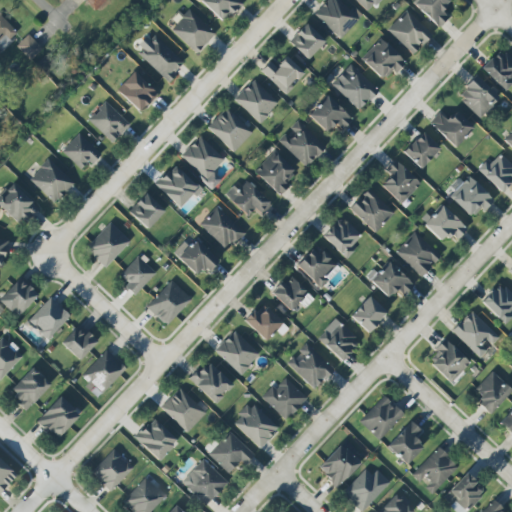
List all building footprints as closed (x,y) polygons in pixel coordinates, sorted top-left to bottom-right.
[(87,0),(95,11),(106,1),(104,0),(87,0)] [(200,0),(222,23),(242,4),(237,0),(200,0)] [(358,20),(338,0),(327,0),(314,13),(339,39),(358,20)] [(355,0),(366,10),(375,0),(355,0)] [(416,0),(412,4),(438,28),(448,17),(441,11),(450,1),(448,0),(416,0)] [(171,30),(196,54),(215,33),(190,9),(171,30)] [(386,30),(413,55),(432,35),(406,10),(386,30)] [(0,51),(18,34),(0,14),(0,51)] [(289,42),(307,59),(324,41),(306,24),(289,42)] [(184,63),(152,33),(136,51),(167,81),(184,63)] [(30,60),(42,49),(28,34),(16,46),(30,60)] [(361,58),(383,82),(404,62),(381,39),(361,58)] [(511,81),(510,79),(511,76),(511,60),(499,49),(481,69),(505,91),(511,83),(511,81)] [(303,72),(286,57),(276,67),(270,61),(261,71),(286,95),(293,87),(291,85),(303,72)] [(331,84),(359,111),(378,90),(350,64),(331,84)] [(140,112),(157,94),(133,72),(116,90),(140,112)] [(499,98),(475,76),(457,96),(480,118),(499,98)] [(260,123),(278,103),(252,79),(234,100),(260,123)] [(308,116),(326,132),(334,123),(342,130),(352,119),(326,96),(308,116)] [(130,124),(105,102),(88,120),(112,143),(130,124)] [(253,132),(226,108),(207,128),(234,152),(253,132)] [(473,128),(455,111),(446,120),(438,112),(429,123),(455,147),(473,128)] [(277,141),(306,168),(325,147),(297,120),(287,131),(277,141)] [(511,129),(502,140),(511,149),(511,129)] [(420,169),(439,148),(421,132),(402,152),(420,169)] [(83,171),(99,153),(78,134),(61,152),(83,171)] [(224,160),(200,136),(180,156),(212,189),(222,179),(213,171),(224,160)] [(254,172),(278,195),(297,174),(273,152),(254,172)] [(486,160),(476,171),(501,192),(511,180),(511,165),(499,154),(490,164),(486,160)] [(29,180),(55,203),(74,183),(47,159),(29,180)] [(420,183),(394,160),(385,171),(390,176),(381,186),(401,204),(420,183)] [(155,185),(180,209),(200,189),(174,164),(155,185)] [(472,219),(492,199),(469,176),(449,197),(472,219)] [(233,186),(225,194),(246,216),(254,209),(259,215),(270,204),(246,180),(237,190),(233,186)] [(38,207),(12,184),(0,196),(0,206),(21,226),(38,207)] [(394,212),(368,188),(349,209),(376,233),(394,212)] [(128,212),(147,229),(164,211),(145,193),(128,212)] [(467,229),(441,205),(423,224),(441,242),(449,234),(456,240),(467,229)] [(199,224),(227,250),(244,232),(216,206),(199,224)] [(360,236),(339,217),(322,236),(346,259),(355,250),(351,246),(360,236)] [(85,249),(106,268),(130,241),(110,222),(85,249)] [(440,257),(414,232),(395,252),(421,277),(440,257)] [(195,274),(201,268),(207,273),(218,261),(194,239),(177,258),(195,274)] [(321,289),(340,269),(315,245),(296,265),(321,289)] [(119,275),(128,283),(125,286),(134,295),(157,272),(139,255),(119,275)] [(413,285),(388,262),(369,282),(387,298),(395,289),(403,296),(413,285)] [(305,308),(314,299),(289,275),(271,294),(290,311),(299,302),(305,308)] [(38,296),(21,277),(0,297),(0,301),(15,318),(38,296)] [(191,299),(171,281),(146,307),(166,326),(191,299)] [(511,308),(511,295),(500,283),(481,301),(504,325),(511,317),(511,314),(509,312),(511,308)] [(386,313),(369,296),(350,316),(367,333),(386,313)] [(27,321),(47,341),(70,316),(50,297),(27,321)] [(282,324),(261,304),(245,322),(266,342),(282,324)] [(500,338),(471,311),(452,332),(480,358),(490,347),(491,348),(500,338)] [(97,342),(78,324),(61,343),(79,361),(97,342)] [(342,362),(360,342),(339,324),(330,333),(326,330),(317,339),(342,362)] [(214,351),(240,375),(259,355),(233,331),(214,351)] [(0,338),(0,380),(23,355),(2,337),(0,338)] [(427,362),(450,383),(470,362),(446,341),(427,362)] [(315,390),(334,369),(306,344),(287,364),(315,390)] [(126,370),(107,350),(78,376),(97,397),(126,370)] [(232,385),(207,361),(190,380),(214,404),(232,385)] [(9,392),(27,409),(51,385),(32,367),(9,392)] [(511,392),(492,372),(474,389),(480,396),(476,400),(488,414),(511,392)] [(286,420),(307,398),(283,376),(263,399),(286,420)] [(161,408),(187,433),(206,413),(180,388),(161,408)] [(358,421),(378,441),(403,414),(383,395),(358,421)] [(57,439),(80,415),(60,396),(37,420),(57,439)] [(278,429),(250,403),(232,422),(259,448),(278,429)] [(511,408),(499,423),(511,435),(511,408)] [(158,461),(177,441),(153,418),(134,438),(158,461)] [(405,465),(424,447),(414,438),(421,431),(411,421),(386,446),(405,465)] [(230,476),(252,453),(229,431),(207,454),(230,476)] [(352,456),(357,451),(345,439),(317,469),(337,487),(360,463),(352,456)] [(412,474),(425,487),(424,487),(432,494),(458,467),(438,447),(412,474)] [(91,473),(111,492),(133,468),(113,449),(91,473)] [(181,482),(207,505),(228,483),(202,459),(181,482)] [(0,492),(16,475),(0,460),(0,492)] [(373,465),(343,493),(360,511),(391,484),(373,465)] [(458,511),(466,511),(485,492),(465,473),(443,497),(458,511)] [(138,511),(151,511),(166,496),(145,477),(124,499),(138,511)]
